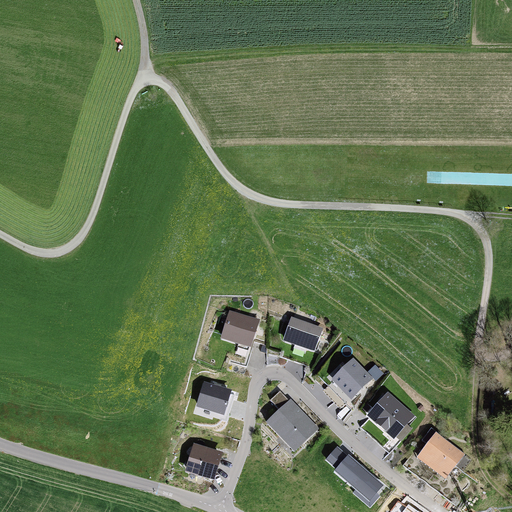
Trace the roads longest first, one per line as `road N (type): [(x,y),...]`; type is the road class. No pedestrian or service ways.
road 1 (residential): [(221,509),(258,381),(278,375),(437,511)]
road 2 (unclassified): [(221,509),(0,448)]
